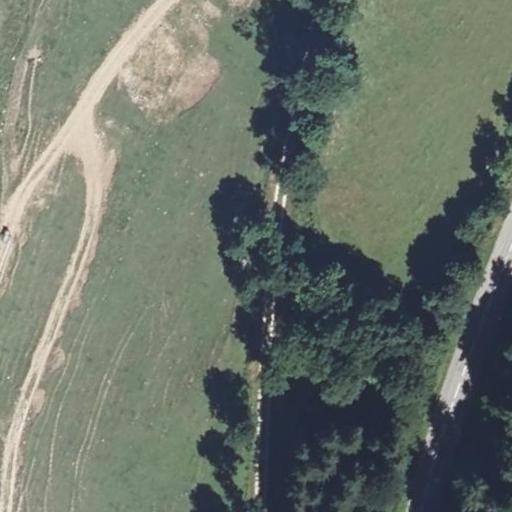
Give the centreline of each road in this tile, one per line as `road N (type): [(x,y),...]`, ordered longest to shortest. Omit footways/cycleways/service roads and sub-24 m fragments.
road 1 (track): [(264,511),(269,398),(320,0)]
road 2 (tertiary): [(511,255),(468,365),(427,511)]
